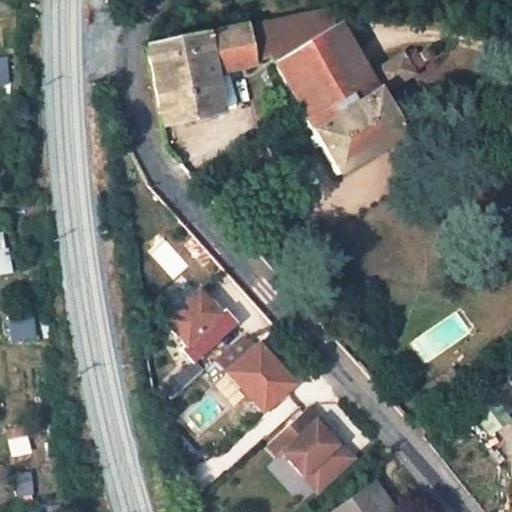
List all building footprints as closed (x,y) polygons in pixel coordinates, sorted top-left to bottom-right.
[(267,57),(271,63),(338,24),(328,8),(145,46),(145,48),(159,123),(219,111),(212,74),(253,66),(253,63),(267,57)] [(271,63),(335,174),(402,132),(374,82),(381,77),(387,87),(410,75),(422,64),(415,53),(398,58),(378,70),(379,72),(371,78),(340,23),(338,24),(271,63)] [(431,57),(427,50),(421,53),(425,61),(431,57)] [(191,365),(231,328),(220,316),(217,319),(196,296),(163,327),(183,349),(180,353),(191,365)] [(290,383),(257,349),(227,376),(260,412),(290,383)] [(452,378),(445,365),(429,375),(437,388),(452,378)] [(437,388),(429,375),(418,383),(425,395),(437,388)] [(279,453),(299,476),(333,447),(313,423),(316,421),(305,408),(265,444),(275,457),(279,453)] [(443,421),(434,408),(417,419),(426,433),(443,421)] [(374,481),(332,511),(386,511),(393,507),(374,481)]
